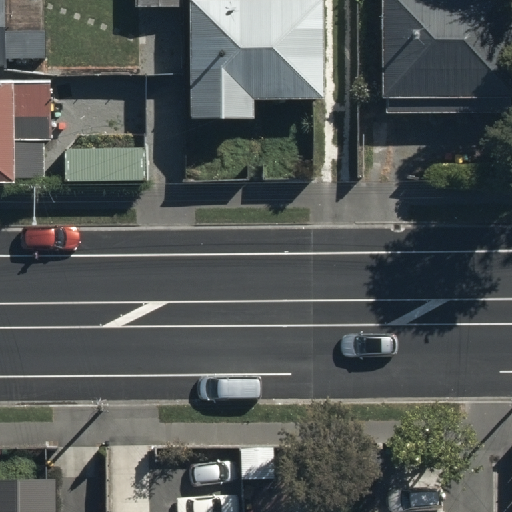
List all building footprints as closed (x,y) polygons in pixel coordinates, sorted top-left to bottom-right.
[(0,0),(0,61),(8,61),(8,58),(46,58),(46,24),(7,24),(7,0),(0,0)] [(190,0),(189,108),(259,109),(259,89),(325,90),(326,0),(190,0)] [(511,0),(379,0),(380,88),(387,88),(386,104),(511,104),(511,0)] [(153,70),(113,70),(113,143),(153,143),(153,70)] [(51,73),(0,72),(0,177),(18,177),(18,170),(43,170),(43,135),(51,135),(51,73)] [(0,511),(60,511),(61,470),(0,469),(0,511)]
